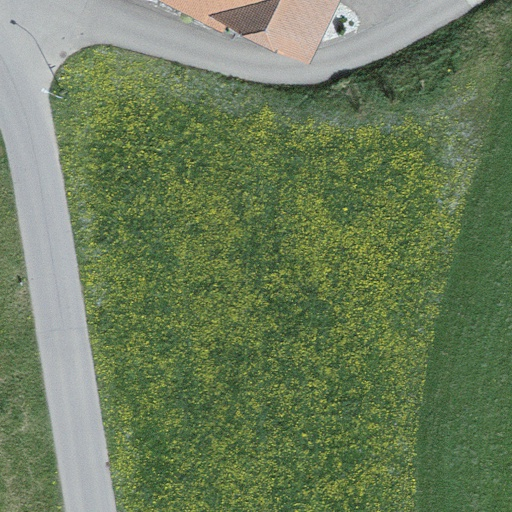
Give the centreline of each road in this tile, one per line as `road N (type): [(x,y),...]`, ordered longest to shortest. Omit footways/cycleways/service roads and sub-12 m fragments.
road 1 (track): [(0,17),(71,16),(241,58),(301,64),(369,43),(450,0)]
road 2 (unclassified): [(95,511),(0,59)]
